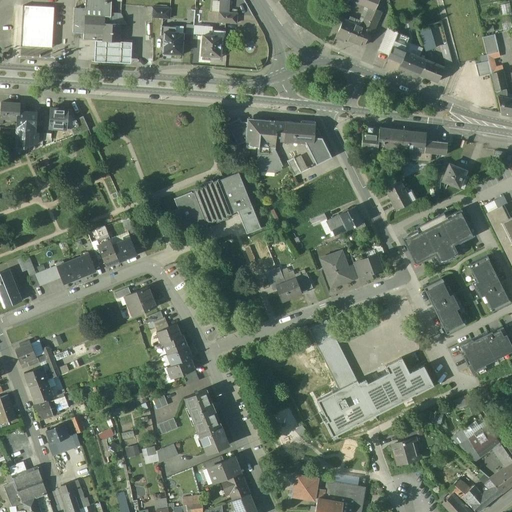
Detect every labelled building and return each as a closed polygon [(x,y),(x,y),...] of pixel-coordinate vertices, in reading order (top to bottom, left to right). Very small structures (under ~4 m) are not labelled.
[(111,0),(85,0),(85,8),(86,8),(86,15),(105,16),(105,14),(111,14),(111,0)] [(228,0),(226,0),(219,0),(219,12),(227,12),(228,0)] [(352,0),(352,1),(366,6),(375,10),(375,9),(379,0),(352,0)] [(54,7),(23,5),(21,46),(52,48),(54,7)] [(375,10),(366,6),(365,10),(380,16),(382,12),(375,9),(375,10)] [(170,8),(153,7),(152,17),(170,18),(170,8)] [(85,8),(74,8),(73,32),(84,32),(85,15),(86,15),(86,8),(85,8)] [(364,10),(357,25),(353,23),(355,19),(350,17),(348,21),(344,19),(336,38),(345,42),(346,39),(363,46),(365,42),(368,43),(371,37),(368,35),(369,31),(373,33),(380,16),(365,10),(364,10)] [(227,12),(219,12),(218,22),(236,23),(237,13),(227,12)] [(86,15),(85,15),(84,32),(96,33),(104,34),(104,23),(105,23),(105,16),(86,15)] [(105,23),(104,23),(104,34),(96,33),(96,40),(120,41),(121,24),(110,24),(105,23)] [(175,27),(162,26),(161,35),(164,35),(162,54),(180,56),(181,53),(182,53),(183,33),(175,33),(175,27)] [(397,31),(388,27),(378,51),(388,55),(397,33),(397,31)] [(429,28),(419,31),(426,51),(435,48),(429,28)] [(225,31),(213,30),(212,35),(203,35),(202,55),(202,57),(221,58),(222,39),(225,40),(225,31)] [(403,35),(397,33),(388,55),(387,57),(393,59),(399,46),(398,46),(403,35)] [(495,34),(482,37),(486,55),(498,52),(499,51),(495,34)] [(403,35),(398,46),(399,46),(405,48),(407,43),(408,37),(403,35)] [(131,42),(96,40),(95,61),(130,63),(131,42)] [(422,49),(407,43),(405,48),(404,51),(418,57),(422,49)] [(399,46),(393,59),(401,62),(402,59),(400,58),(403,51),(404,51),(405,48),(399,46)] [(448,48),(441,46),(445,64),(452,63),(448,48)] [(404,51),(403,51),(400,58),(402,59),(401,62),(400,66),(414,72),(420,58),(418,57),(404,51)] [(501,66),(495,68),(492,58),(499,56),(498,52),(486,55),(488,62),(491,74),(500,71),(502,71),(501,66)] [(420,58),(414,72),(420,74),(426,60),(420,58)] [(443,67),(426,60),(420,74),(437,82),(443,67)] [(479,77),(491,74),(488,62),(476,64),(479,77)] [(500,71),(491,74),(496,96),(497,96),(501,113),(503,97),(504,93),(505,91),(500,71)] [(511,98),(503,97),(501,113),(511,115),(511,98)] [(20,103),(1,102),(0,116),(0,117),(18,119),(19,119),(19,111),(20,103)] [(67,109),(51,108),(50,128),(66,129),(67,109)] [(71,109),(67,109),(66,129),(71,129),(79,126),(76,119),(71,109)] [(36,112),(19,111),(19,119),(18,119),(17,124),(35,125),(36,112)] [(83,116),(76,119),(79,126),(71,129),(74,135),(89,129),(83,116)] [(241,121),(239,118),(227,124),(238,145),(245,142),(247,122),(241,121)] [(277,121),(252,119),(252,122),(247,122),(245,142),(249,142),(249,145),(257,146),(257,148),(258,148),(256,169),(274,171),(282,167),(276,155),(272,155),(272,147),(275,147),(275,141),(277,121)] [(315,124),(277,121),(275,141),(306,143),(314,144),(315,128),(315,124)] [(35,125),(17,124),(15,151),(37,143),(37,133),(34,133),(35,125)] [(379,128),(368,127),(368,133),(379,135),(379,128)] [(332,157),(318,129),(315,128),(314,144),(306,143),(316,165),(332,157)] [(404,131),(379,128),(379,135),(377,147),(378,147),(401,150),(404,131)] [(426,133),(404,131),(401,150),(410,151),(423,152),(425,140),(426,133)] [(368,133),(363,133),(361,150),(377,152),(378,147),(377,147),(379,135),(368,133)] [(447,143),(425,140),(423,152),(410,151),(409,159),(430,161),(431,153),(446,154),(447,143)] [(294,157),(287,161),(294,176),(301,173),(294,157)] [(466,171),(449,164),(442,181),(459,188),(466,171)] [(107,170),(102,172),(104,178),(110,176),(107,170)] [(212,179),(201,183),(202,185),(192,189),(193,190),(173,197),(177,208),(174,209),(179,222),(180,222),(184,232),(206,223),(206,224),(215,220),(216,222),(227,218),(226,216),(231,214),(231,213),(237,211),(246,234),(260,229),(251,205),(238,172),(218,180),(217,179),(213,181),(212,179)] [(393,177),(382,182),(385,189),(396,184),(393,177)] [(404,189),(400,181),(396,184),(385,189),(396,210),(411,202),(404,189)] [(416,200),(411,190),(408,191),(406,188),(404,189),(411,202),(416,200)] [(489,212),(487,213),(511,263),(511,216),(510,218),(503,205),(489,212)] [(356,206),(339,214),(346,229),(353,226),(364,221),(356,206)] [(417,230),(402,238),(416,265),(435,255),(439,262),(443,260),(458,252),(454,244),(474,234),(461,208),(446,216),(444,213),(416,227),(417,230)] [(324,213),(311,219),(313,225),(327,219),(324,213)] [(339,214),(327,220),(332,230),(332,231),(333,230),(335,235),(346,229),(339,214)] [(130,219),(124,221),(128,233),(135,231),(130,219)] [(364,221),(353,226),(355,231),(366,227),(364,221)] [(141,243),(135,231),(128,233),(131,239),(134,246),(141,243)] [(112,245),(119,261),(119,262),(137,254),(134,246),(131,239),(125,242),(124,240),(112,245)] [(112,245),(111,241),(99,246),(106,262),(107,266),(119,261),(112,245)] [(106,262),(99,246),(93,248),(94,250),(100,265),(106,262)] [(100,265),(94,250),(89,253),(94,267),(100,265)] [(341,251),(330,255),(333,263),(323,266),(331,287),(352,279),(347,267),(341,251)] [(89,253),(56,266),(61,277),(63,284),(96,270),(94,267),(89,253)] [(28,255),(17,259),(20,265),(30,261),(28,255)] [(376,255),(359,261),(364,275),(366,279),(374,276),(372,272),(381,269),(376,255)] [(488,256),(469,265),(476,280),(472,282),(480,298),(485,296),(493,311),(511,302),(488,256)] [(30,261),(20,265),(22,271),(27,270),(33,267),(30,261)] [(359,261),(353,263),(354,264),(358,277),(364,275),(359,261)] [(354,264),(347,267),(352,279),(358,277),(354,264)] [(61,277),(56,266),(51,268),(56,279),(61,277)] [(33,267),(27,270),(30,277),(36,274),(33,267)] [(279,267),(266,272),(272,287),(275,286),(275,285),(284,281),(282,275),(279,267)] [(56,279),(51,268),(46,270),(51,281),(56,279)] [(9,269),(0,272),(0,298),(4,308),(21,301),(9,269)] [(51,281),(46,270),(41,272),(45,283),(51,281)] [(293,270),(282,275),(284,281),(285,281),(295,277),(293,270)] [(45,283),(41,272),(36,274),(40,285),(45,283)] [(36,274),(30,277),(34,288),(40,285),(36,274)] [(308,276),(297,281),(301,292),(312,287),(308,276)] [(284,281),(275,285),(275,286),(282,302),(302,294),(301,292),(297,281),(295,277),(285,281),(284,281)] [(442,278),(423,288),(447,333),(465,324),(457,309),(461,307),(454,291),(450,293),(442,278)] [(131,293),(125,295),(129,306),(151,297),(147,286),(131,293)] [(128,287),(115,292),(117,298),(125,295),(131,293),(128,287)] [(151,297),(129,306),(133,316),(156,307),(151,297)] [(161,310),(147,316),(150,322),(154,321),(163,317),(161,310)] [(163,317),(154,321),(156,326),(167,322),(165,316),(163,317)] [(326,320),(308,329),(316,345),(334,336),(326,320)] [(167,322),(156,326),(158,331),(169,326),(167,322)] [(158,331),(156,331),(161,343),(163,343),(181,335),(176,323),(169,326),(158,331)] [(472,338),(460,344),(465,352),(462,354),(467,365),(470,364),(475,372),(485,367),(484,365),(511,350),(511,343),(503,326),(473,341),(472,338)] [(181,335),(163,343),(167,354),(187,346),(183,335),(181,335)] [(356,381),(334,336),(316,345),(338,390),(356,381)] [(21,347),(15,350),(21,364),(27,361),(36,357),(31,343),(27,345),(21,347)] [(190,358),(196,356),(191,344),(187,346),(167,354),(172,365),(190,358)] [(51,353),(47,345),(42,348),(45,354),(47,359),(52,356),(51,353)] [(45,354),(37,357),(39,362),(47,359),(45,354)] [(36,357),(27,361),(29,366),(39,362),(37,357),(37,356),(36,357)] [(52,356),(47,359),(52,371),(44,374),(46,380),(60,375),(52,356)] [(172,365),(167,367),(172,379),(183,374),(194,369),(190,358),(172,365)] [(359,387),(356,381),(338,390),(317,400),(328,421),(326,422),(332,435),(433,385),(423,365),(408,373),(401,358),(385,366),(388,373),(359,387)] [(41,366),(24,373),(29,387),(46,380),(44,374),(41,366)] [(194,369),(183,374),(185,379),(197,375),(194,369)] [(197,375),(185,379),(187,384),(199,380),(197,375)] [(46,380),(29,387),(36,403),(53,397),(46,380)] [(206,388),(184,397),(198,433),(221,424),(206,388)] [(163,394),(153,398),(158,409),(168,405),(163,394)] [(8,395),(0,397),(0,423),(16,418),(8,395)] [(64,396),(48,402),(53,414),(69,408),(68,408),(66,401),(64,396)] [(465,398),(455,402),(457,407),(467,403),(465,398)] [(48,402),(33,407),(37,419),(47,416),(48,418),(53,416),(53,414),(48,402)] [(88,411),(85,404),(79,406),(82,414),(88,411)] [(84,430),(78,415),(71,418),(77,433),(84,430)] [(174,417),(158,424),(162,434),(178,427),(174,417)] [(106,421),(96,425),(100,432),(109,428),(106,421)] [(69,436),(64,424),(46,431),(51,443),(62,438),(69,436)] [(221,424),(198,433),(206,453),(228,444),(221,424)] [(469,439),(480,454),(492,446),(499,441),(489,425),(469,439)] [(417,429),(404,432),(406,440),(411,439),(412,440),(415,439),(419,437),(417,429)] [(463,429),(448,440),(456,448),(469,439),(463,429)] [(69,436),(62,438),(67,450),(81,445),(77,433),(69,436)] [(511,440),(508,435),(502,439),(506,445),(511,441),(511,440)] [(62,438),(51,443),(48,444),(53,455),(67,450),(62,438)] [(406,440),(392,444),(398,464),(421,457),(415,439),(412,440),(411,439),(406,440)] [(480,454),(469,439),(456,448),(462,453),(470,461),(480,454)] [(511,462),(511,459),(499,441),(492,446),(506,467),(511,462)] [(125,447),(128,457),(140,454),(137,443),(125,447)] [(173,443),(157,450),(159,462),(178,454),(173,443)] [(221,455),(203,462),(205,469),(208,468),(208,467),(224,461),(221,455)] [(224,461),(208,467),(208,468),(214,482),(220,480),(240,472),(234,457),(224,461)] [(24,462),(9,468),(12,476),(27,470),(24,462)] [(511,462),(506,467),(491,479),(502,491),(511,483),(511,462)] [(27,470),(12,476),(14,482),(17,488),(22,502),(36,497),(46,493),(37,466),(27,470)] [(240,472),(220,480),(226,495),(231,493),(233,499),(248,493),(240,472)] [(318,477),(296,474),(292,496),(315,500),(315,498),(317,498),(324,499),(325,490),(317,488),(318,477)] [(459,479),(451,486),(449,489),(460,498),(462,497),(470,488),(459,479)] [(491,479),(490,479),(487,481),(485,484),(491,489),(497,495),(502,491),(491,479)] [(78,480),(70,483),(75,499),(82,496),(82,497),(84,496),(78,480)] [(360,511),(365,487),(326,481),(325,490),(324,499),(342,502),(340,511),(360,511)] [(14,482),(8,484),(10,491),(17,488),(14,482)] [(75,499),(70,483),(61,486),(69,511),(80,511),(79,509),(75,499)] [(483,496),(474,485),(470,488),(462,497),(476,511),(497,495),(491,489),(483,496)] [(10,491),(6,492),(13,507),(16,507),(16,506),(23,505),(22,502),(17,488),(10,491)] [(124,492),(116,494),(119,506),(127,504),(124,492)] [(453,492),(444,500),(443,501),(442,503),(450,511),(460,504),(461,502),(453,492)] [(233,499),(230,500),(234,509),(236,508),(237,511),(255,511),(248,493),(233,499)] [(82,496),(75,499),(79,509),(92,505),(92,504),(90,505),(88,498),(83,500),(82,497),(82,496)] [(200,496),(183,498),(184,505),(186,505),(186,504),(201,502),(200,496)] [(38,511),(36,497),(22,502),(23,505),(25,511),(38,511)] [(166,498),(154,500),(156,511),(168,509),(167,505),(166,498)] [(324,499),(317,498),(316,507),(314,511),(340,511),(342,502),(324,499)] [(201,502),(186,504),(186,505),(187,511),(198,511),(202,511),(202,510),(202,502),(201,502)] [(102,511),(100,503),(92,505),(93,509),(95,509),(95,511),(102,511)]
